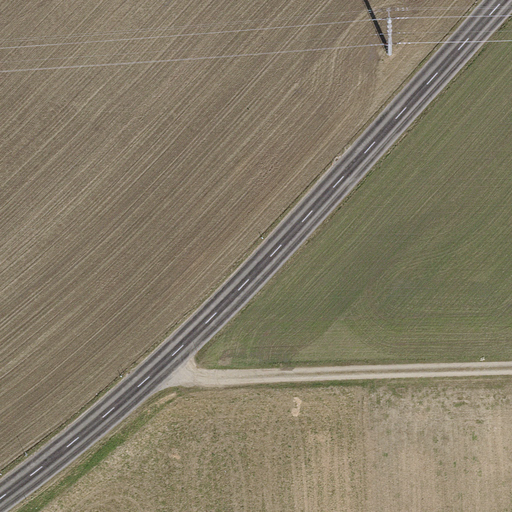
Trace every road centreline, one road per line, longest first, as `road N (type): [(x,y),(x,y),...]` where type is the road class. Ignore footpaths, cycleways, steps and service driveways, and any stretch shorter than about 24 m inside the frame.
road 1 (tertiary): [(511,0),(152,379),(0,500)]
road 2 (track): [(511,372),(152,379)]
